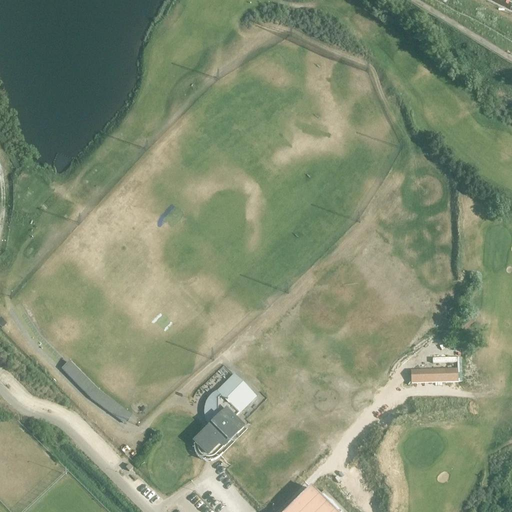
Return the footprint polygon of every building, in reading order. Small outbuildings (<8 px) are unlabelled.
[(232,76),(207,98),(213,105),(238,83),(232,76)] [(233,193),(258,169),(198,108),(190,115),(197,123),(193,128),(186,121),(174,132),(219,178),(233,193)] [(164,140),(140,163),(170,193),(194,170),(187,163),(174,175),(165,165),(177,153),(164,140)] [(175,173),(186,161),(179,155),(168,166),(175,173)] [(171,194),(199,225),(224,202),(196,171),(171,194)] [(164,204),(156,212),(162,219),(162,218),(168,225),(177,218),(164,204)] [(151,227),(160,219),(154,213),(145,221),(151,227)] [(181,241),(191,235),(181,219),(171,224),(181,241)] [(152,232),(176,249),(183,239),(159,223),(152,232)] [(141,269),(148,275),(156,267),(150,261),(141,269)] [(202,268),(139,321),(162,349),(227,294),(208,272),(206,273),(202,268)] [(116,278),(108,287),(115,292),(122,283),(116,278)] [(122,301),(130,292),(124,286),(115,295),(122,301)] [(263,325),(269,333),(277,327),(271,319),(263,325)] [(301,378),(310,365),(293,353),(287,339),(281,348),(275,351),(268,360),(262,363),(283,378),(286,385),(290,388),(295,381),(301,378)] [(200,365),(210,357),(203,349),(193,358),(200,365)] [(193,358),(184,365),(190,374),(200,366),(193,358)] [(130,418),(70,359),(61,368),(113,419),(103,429),(109,434),(122,422),(124,424),(130,418)] [(136,394),(150,410),(188,377),(174,361),(136,394)] [(410,371),(411,384),(416,384),(417,388),(427,388),(426,383),(441,383),(441,387),(452,387),(452,383),(457,383),(457,369),(410,371)] [(222,414),(195,442),(209,455),(220,443),(224,447),(244,426),(238,420),(238,419),(236,417),(239,414),(234,409),(240,404),(244,408),(255,397),(234,376),(217,393),(220,396),(216,400),(225,410),(223,409),(220,412),(222,414)] [(70,393),(73,389),(74,390),(78,385),(73,381),(66,389),(70,393)] [(345,511),(324,491),(318,497),(311,489),(287,511),(345,511)]
